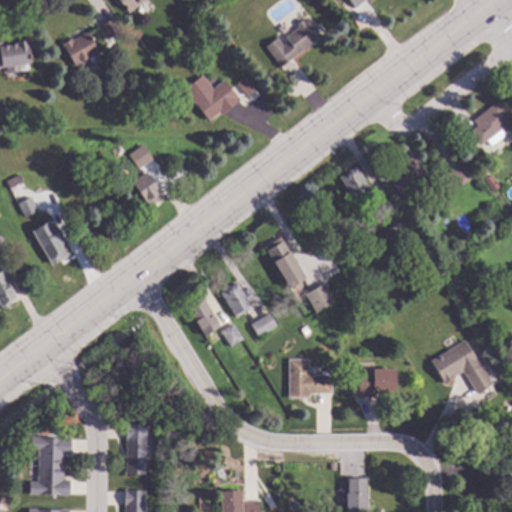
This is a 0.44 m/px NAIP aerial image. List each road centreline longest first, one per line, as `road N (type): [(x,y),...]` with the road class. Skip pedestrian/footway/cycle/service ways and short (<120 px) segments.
road 1 (secondary): [(0,377),(492,0)]
road 2 (residential): [(135,275),(211,401),(244,439),(403,444),(429,476),(428,511)]
road 3 (residential): [(372,94),(402,127),(511,48)]
